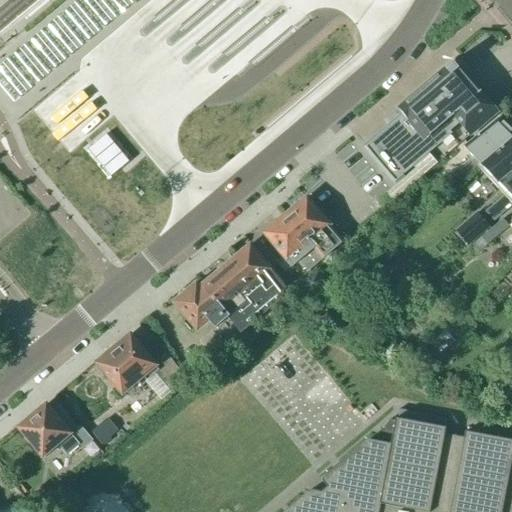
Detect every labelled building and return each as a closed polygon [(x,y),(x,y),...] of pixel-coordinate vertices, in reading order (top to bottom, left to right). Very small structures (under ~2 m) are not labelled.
[(478,94),(458,70),(459,70),(453,63),(445,69),(445,70),(398,110),(386,119),(392,126),(367,148),(395,181),(450,135),(448,132),(458,124),(469,137),(497,113),(479,93),(478,94)] [(481,166),(511,139),(511,133),(498,119),(463,148),(473,158),(444,182),(453,191),(482,166),(481,166)] [(133,159),(107,129),(91,142),(88,145),(82,149),(108,180),(121,169),(133,159)] [(511,139),(481,166),(482,166),(491,177),(499,184),(511,173),(511,139)] [(511,206),(511,173),(499,184),(509,194),(506,197),(505,196),(486,212),(495,221),(511,206)] [(323,260),(323,261),(344,245),(307,200),(306,201),(288,216),(287,216),(286,216),(314,250),(317,253),(316,253),(323,260)] [(468,247),(490,228),(476,212),(454,232),(468,247)] [(314,250),(286,216),(265,234),(287,261),(287,260),(292,267),(299,262),(307,272),(323,260),(316,253),(317,253),(314,250)] [(510,227),(503,219),(473,244),(479,252),(510,227)] [(289,294),(250,247),(199,290),(196,286),(186,294),(185,292),(175,300),(177,302),(175,304),(188,319),(183,323),(191,333),(196,329),(197,330),(208,321),(215,329),(228,318),(241,334),(289,294)] [(396,310),(387,318),(393,324),(402,317),(396,310)] [(448,349),(466,331),(455,321),(438,339),(448,349)] [(154,364),(130,336),(127,339),(126,339),(118,346),(109,354),(100,361),(97,364),(123,394),(143,377),(148,382),(156,374),(172,393),(188,380),(166,354),(154,364)] [(54,415),(46,406),(19,429),(43,457),(57,445),(67,457),(79,446),(82,450),(93,441),(80,427),(77,429),(69,418),(61,409),(54,415)] [(108,419),(91,432),(101,446),(118,433),(108,419)] [(511,511),(511,442),(469,434),(467,440),(448,437),(449,431),(399,421),(393,450),(371,445),(326,482),(325,481),(324,482),(330,489),(324,494),(314,492),(311,495),(311,494),(288,511),(511,511)] [(34,511),(49,498),(40,486),(24,499),(34,511)]
